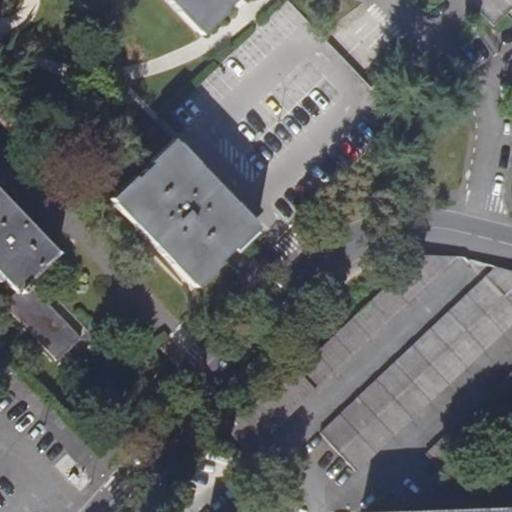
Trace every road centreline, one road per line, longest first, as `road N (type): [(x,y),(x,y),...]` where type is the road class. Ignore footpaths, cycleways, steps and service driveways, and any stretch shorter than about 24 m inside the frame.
road 1 (residential): [(511,247),(371,219),(291,292),(108,511)]
road 2 (residential): [(321,509),(373,480),(511,350)]
road 3 (residential): [(280,457),(453,288)]
